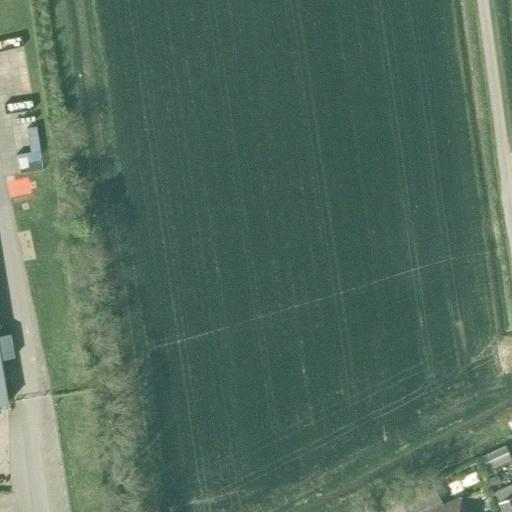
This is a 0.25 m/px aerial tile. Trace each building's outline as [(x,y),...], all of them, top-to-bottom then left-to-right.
[(20,146),(23,168),(46,166),(41,120),(30,121),(33,144),(20,146)] [(479,458),(485,471),(511,460),(504,446),(479,458)] [(511,511),(511,484),(492,493),(500,511),(511,511)] [(404,511),(428,511),(442,505),(435,489),(401,505),(404,511)] [(428,511),(464,511),(458,497),(442,505),(428,511)]
